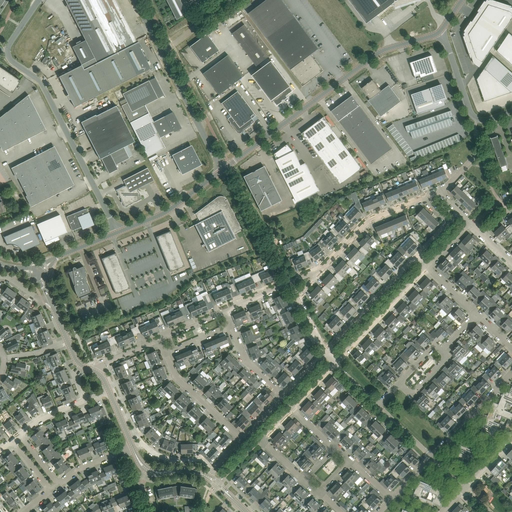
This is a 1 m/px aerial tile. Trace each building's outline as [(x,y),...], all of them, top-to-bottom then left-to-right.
[(81,65),(59,77),(63,85),(139,46),(140,47),(141,46),(139,42),(138,43),(138,42),(137,42),(130,27),(129,26),(128,24),(115,0),(64,0),(67,5),(70,9),(85,40),(81,42),(77,45),(74,46),(72,47),(76,55),(82,65),(81,65)] [(179,0),(166,0),(176,19),(186,14),(179,0)] [(282,0),(266,0),(248,14),(266,38),(291,70),(303,86),(323,71),(320,66),(321,66),(315,59),(311,54),(319,49),(282,0)] [(348,0),(352,4),(358,0),(366,0),(378,15),(381,13),(393,4),(394,3),(396,6),(411,1),(411,0),(417,0),(418,0),(417,0),(348,0)] [(474,63),(475,64),(479,67),(481,65),(506,28),(511,19),(511,7),(511,6),(492,0),(489,0),(488,0),(486,0),(486,2),(485,1),(478,11),(479,12),(472,22),(471,21),(464,31),(465,32),(464,34),(465,36),(464,36),(463,37),(471,58),(472,58),(473,61),(474,63)] [(245,24),(232,34),(241,46),(254,37),(245,24)] [(219,50),(206,33),(190,46),(190,45),(203,63),(203,62),(219,50)] [(511,35),(509,33),(497,51),(511,64),(511,35)] [(254,37),(241,46),(256,66),(259,64),(267,58),(269,57),(254,37)] [(139,46),(63,85),(68,95),(70,99),(75,107),(93,98),(140,74),(151,68),(149,65),(147,62),(147,60),(148,60),(146,55),(144,56),(140,47),(139,46)] [(219,95),(244,76),(228,55),(226,56),(226,57),(208,71),(208,73),(207,73),(206,75),(207,75),(207,78),(218,92),(217,92),(219,95)] [(349,55),(341,62),(344,67),(353,60),(349,55)] [(432,55),(410,63),(416,79),(437,72),(432,55)] [(484,68),(477,79),(484,101),(511,92),(511,72),(493,56),(484,68)] [(42,61),(47,65),(51,61),(46,57),(42,61)] [(291,86),(288,82),(272,61),(252,75),(257,82),(254,84),(259,90),(262,88),(271,101),(273,100),(277,105),(283,101),(282,101),(284,99),(284,100),(288,97),(287,96),(293,91),(290,87),(291,86)] [(19,84),(20,80),(0,66),(0,84),(12,93),(16,88),(18,90),(21,86),(19,84)] [(154,122),(149,113),(145,105),(158,98),(161,97),(164,95),(162,91),(157,80),(155,77),(153,79),(149,81),(149,80),(123,94),(127,103),(121,106),(147,157),(165,148),(160,138),(174,131),(174,132),(177,131),(177,132),(180,131),(180,129),(181,128),(173,112),(154,122)] [(369,83),(362,88),(370,99),(369,100),(381,117),(401,101),(389,85),(381,91),(376,83),(374,81),(370,83),(369,83)] [(418,114),(446,104),(445,104),(444,100),(445,99),(440,85),(440,84),(411,95),(418,114)] [(242,131),(242,132),(251,125),(250,125),(254,122),(252,118),(256,115),(237,91),(221,103),(231,116),(227,119),(230,123),(235,131),(236,130),(237,132),(240,132),(242,131)] [(13,107),(0,117),(0,142),(3,149),(44,129),(30,101),(29,99),(30,99),(28,95),(13,107)] [(331,111),(334,114),(339,121),(371,164),(392,148),(360,106),(360,105),(352,95),(331,111)] [(100,159),(101,158),(127,145),(135,141),(116,105),(82,123),(98,154),(97,154),(100,159)] [(451,111),(405,126),(408,133),(411,132),(413,139),(453,125),(451,118),(453,117),(451,111)] [(341,184),(362,168),(324,118),(324,117),(321,119),(322,119),(303,133),(306,138),(307,140),(308,140),(341,184)] [(392,123),(387,127),(408,156),(414,152),(392,123)] [(416,156),(410,158),(411,161),(426,155),(461,140),(459,134),(414,152),(416,156)] [(501,167),(506,165),(508,165),(498,136),(494,137),(491,139),(492,143),(491,144),(490,146),(490,147),(491,149),(492,150),(492,151),(493,151),(493,152),(494,155),(496,154),(501,167)] [(297,203),(319,191),(305,163),(301,165),(294,151),(293,151),(287,144),(274,154),(277,159),(276,160),(297,203)] [(118,169),(116,165),(129,158),(129,157),(133,155),(127,145),(101,158),(103,161),(106,170),(105,170),(105,171),(107,170),(109,174),(118,169)] [(172,155),(181,173),(199,164),(190,146),(172,155)] [(32,205),(72,184),(65,170),(64,168),(65,167),(63,164),(62,164),(61,163),(61,162),(54,148),(13,169),(32,205)] [(443,170),(440,172),(443,180),(448,178),(448,177),(448,178),(445,170),(443,166),(441,167),(443,170)] [(252,173),(244,177),(249,186),(248,187),(261,211),(281,200),(269,176),(264,167),(256,171),(253,170),(252,173)] [(123,203),(124,205),(127,206),(129,205),(131,206),(131,204),(133,203),(132,203),(134,202),(135,202),(136,202),(137,202),(138,201),(142,198),(139,191),(138,191),(137,189),(154,180),(148,168),(123,180),(126,185),(124,186),(116,190),(118,194),(118,196),(119,196),(120,198),(120,197),(121,199),(121,200),(122,201),(121,202),(123,203)] [(438,182),(443,180),(440,172),(439,172),(438,169),(435,170),(433,170),(438,182)] [(433,184),(438,182),(433,170),(431,171),(432,175),(430,176),(429,172),(428,173),(433,184)] [(428,186),(433,184),(428,173),(423,175),(428,186)] [(422,188),(428,186),(423,175),(421,175),(422,179),(419,180),(423,188),(422,188)] [(420,189),(416,181),(413,183),(412,179),(410,180),(415,192),(420,189)] [(406,185),(410,194),(415,192),(410,180),(408,181),(409,184),(406,185)] [(410,194),(406,185),(403,187),(402,183),(400,184),(404,196),(410,194)] [(458,188),(461,185),(459,183),(457,186),(456,186),(457,186),(451,192),(450,192),(454,196),(461,190),(458,188)] [(390,188),(394,200),(399,198),(396,190),(393,191),(392,188),(390,184),(388,184),(390,188)] [(404,196),(400,184),(398,185),(399,188),(396,190),(399,198),(404,196)] [(394,200),(390,188),(388,189),(389,192),(386,194),(389,202),(394,200)] [(458,200),(467,191),(466,190),(463,192),(461,190),(454,196),(458,200)] [(386,203),(383,195),(380,196),(378,193),(378,191),(376,192),(376,194),(381,205),(386,203)] [(462,204),(469,197),(466,195),(469,193),(467,191),(458,200),(462,204)] [(359,200),(356,192),(355,192),(347,196),(348,200),(353,198),(355,202),(359,200)] [(381,205),(376,194),(374,195),(376,198),(373,199),(376,207),(381,205)] [(200,222),(195,224),(197,228),(209,252),(217,248),(232,240),(236,238),(235,236),(233,232),(241,228),(227,200),(226,201),(225,199),(226,198),(224,197),(222,196),(219,196),(217,197),(195,213),(200,222)] [(376,207),(373,199),(370,200),(368,197),(366,198),(371,209),(376,207)] [(473,197),(472,198),(471,200),(469,197),(462,204),(466,208),(475,199),(473,197)] [(366,198),(365,199),(364,199),(366,202),(363,203),(366,211),(366,212),(371,209),(366,198)] [(475,199),(466,208),(471,212),(471,211),(476,205),(477,205),(474,203),(476,200),(475,199)] [(360,209),(356,205),(355,204),(349,210),(352,212),(358,219),(362,215),(358,211),(360,209)] [(421,218),(427,212),(423,208),(418,214),(417,214),(417,215),(415,217),(417,219),(419,216),(421,218)] [(67,216),(72,231),(92,223),(89,213),(87,214),(85,209),(67,216)] [(346,214),(344,216),(343,217),(348,221),(350,219),(354,223),(358,219),(352,212),(348,217),(346,214)] [(431,216),(427,212),(421,218),(424,221),(421,223),(423,225),(431,216)] [(58,236),(67,232),(67,233),(67,232),(60,214),(37,224),(44,241),(44,242),(45,242),(46,245),(60,239),(58,236)] [(348,221),(343,217),(344,216),(341,214),(337,218),(339,220),(337,222),(338,223),(346,231),(350,227),(346,223),(348,221)] [(408,227),(411,227),(408,220),(407,218),(406,215),(401,217),(404,225),(407,224),(408,227)] [(427,224),(429,226),(436,220),(431,216),(423,225),(424,226),(427,224)] [(396,219),(400,231),(402,230),(401,227),(404,225),(401,217),(396,219)] [(400,231),(396,219),(391,221),(394,229),(397,228),(398,232),(399,232),(400,231)] [(440,223),(436,220),(429,226),(432,228),(429,231),(431,232),(433,230),(434,230),(433,229),(439,224),(440,223)] [(394,229),(391,221),(386,223),(390,235),(392,234),(391,231),(394,229)] [(346,231),(338,223),(337,223),(332,229),(336,234),(338,231),(342,235),(346,231)] [(386,223),(381,225),(384,234),(387,232),(388,236),(390,235),(386,223)] [(16,245),(23,251),(40,244),(32,225),(4,237),(7,245),(16,245)] [(381,235),(384,234),(381,225),(375,228),(376,228),(380,239),(382,238),(381,235)] [(502,225),(498,229),(505,236),(509,233),(510,234),(511,232),(511,231),(509,227),(506,229),(502,225)] [(336,234),(332,229),(326,235),(334,244),(338,239),(334,236),(336,234)] [(502,238),(505,236),(498,229),(494,233),(498,237),(495,239),(500,244),(504,240),(502,238)] [(170,231),(156,237),(170,272),(185,266),(170,231)] [(470,240),(473,243),(476,241),(478,243),(480,241),(476,236),(473,238),(469,234),(464,239),(468,242),(470,240)] [(334,244),(326,235),(320,242),(324,246),(326,244),(330,248),(334,244)] [(368,235),(364,239),(371,246),(375,241),(377,243),(378,243),(379,241),(378,240),(374,237),(372,239),(368,235)] [(411,239),(407,243),(414,250),(418,246),(414,242),(416,240),(412,236),(411,235),(409,237),(411,239)] [(371,246),(364,239),(360,243),(364,247),(362,249),(367,254),(369,252),(367,250),(371,246)] [(466,246),(464,248),(469,253),(471,250),(475,247),(472,244),(473,243),(470,240),(468,242),(464,239),(462,242),(466,246)] [(313,247),(320,257),(325,253),(322,249),(324,246),(320,242),(318,244),(313,247)] [(410,254),(414,250),(407,243),(403,248),(401,246),(399,248),(404,252),(406,250),(410,254)] [(467,255),(469,253),(464,248),(462,250),(458,246),(453,251),(456,255),(458,252),(462,256),(464,253),(467,255)] [(316,260),(320,257),(313,247),(309,250),(309,251),(306,252),(309,258),(313,256),(316,260)] [(355,248),(351,252),(358,258),(361,261),(365,257),(364,256),(367,254),(362,249),(360,252),(355,248)] [(399,252),(395,256),(402,263),(406,259),(401,255),(404,252),(399,248),(396,250),(399,252)] [(454,258),(452,260),(457,265),(459,263),(457,261),(462,256),(458,252),(456,255),(453,251),(450,254),(454,258)] [(479,256),(484,260),(484,261),(490,254),(487,251),(483,255),(481,253),(479,256)] [(306,252),(304,253),(299,256),(303,267),(308,264),(306,259),(309,258),(306,252)] [(356,265),(354,263),(358,258),(351,252),(347,256),(351,260),(349,262),(354,267),(356,265)] [(116,253),(102,259),(116,294),(130,288),(116,253)] [(494,257),(490,254),(484,261),(483,262),(485,264),(483,266),(486,269),(493,261),(491,260),(494,257)] [(303,267),(299,256),(291,259),(293,265),(296,264),(298,269),(303,267)] [(398,267),(402,263),(395,256),(391,261),(388,258),(386,261),(391,265),(393,263),(398,267)] [(450,263),(446,259),(441,264),(444,267),(446,265),(450,268),(453,265),(455,267),(457,265),(452,260),(450,263)] [(343,260),(339,265),(346,271),(348,273),(352,269),(354,267),(349,262),(347,264),(343,260)] [(386,265),(382,269),(389,276),(393,271),(389,267),(391,265),(386,261),(384,263),(386,265)] [(493,274),(495,272),(501,265),(498,261),(496,264),(494,262),(488,269),(493,274)] [(446,272),(449,269),(450,268),(446,265),(444,267),(441,264),(438,266),(441,269),(439,271),(439,270),(438,271),(440,273),(447,278),(449,276),(446,272)] [(337,275),(342,280),(344,278),(342,276),(346,271),(339,265),(335,269),(339,273),(337,275)] [(497,274),(496,275),(495,276),(498,278),(504,272),(503,270),(505,268),(501,265),(495,272),(497,274)] [(73,270),(73,274),(70,276),(74,285),(74,288),(75,289),(75,291),(76,293),(77,295),(77,296),(78,297),(79,298),(80,297),(81,300),(84,299),(85,301),(89,299),(88,297),(89,297),(87,294),(91,293),(90,292),(90,290),(90,289),(89,287),(89,286),(88,285),(87,283),(87,282),(86,281),(87,280),(85,276),(86,276),(84,272),(86,271),(84,267),(78,271),(77,269),(76,268),(75,267),(74,267),(73,267),(73,268),(73,269),(73,270)] [(269,268),(271,271),(265,273),(269,281),(274,279),(272,274),(275,273),(272,267),(269,268)] [(385,280),(389,276),(382,269),(378,273),(376,271),(374,273),(379,278),(381,276),(385,280)] [(460,286),(469,276),(464,271),(463,271),(456,278),(459,280),(456,282),(460,286)] [(269,281),(265,273),(260,275),(259,272),(256,273),(259,279),(262,278),(264,283),(269,281)] [(506,273),(500,279),(502,280),(503,279),(506,282),(511,276),(511,274),(509,272),(507,274),(506,273)] [(249,273),(245,275),(246,278),(250,289),(255,287),(253,282),(256,281),(254,275),(251,276),(249,273)] [(331,273),(327,278),(334,284),(338,280),(340,282),(342,280),(337,275),(335,277),(331,273)] [(377,280),(379,278),(374,273),(372,276),(374,278),(370,282),(377,289),(381,284),(377,280)] [(468,289),(476,280),(473,278),(473,279),(469,276),(460,286),(463,289),(465,287),(468,289)] [(231,279),(233,283),(235,289),(238,288),(240,293),(245,291),(241,280),(236,282),(234,278),(233,278),(231,279)] [(250,289),(246,278),(241,280),(245,291),(250,289)] [(325,288),(330,293),(332,290),(330,288),(334,284),(327,278),(323,282),(327,286),(325,288)] [(434,285),(436,287),(438,285),(433,280),(431,282),(427,278),(422,283),(426,286),(428,284),(431,287),(434,285)] [(478,290),(474,286),(475,284),(474,283),(476,280),(468,289),(470,291),(468,293),(471,296),(478,290)] [(373,293),(377,289),(370,282),(366,286),(364,284),(362,286),(367,291),(369,289),(373,293)] [(424,290),(422,292),(427,297),(429,295),(427,292),(431,287),(428,284),(426,286),(422,283),(420,286),(424,290)] [(230,292),(232,291),(230,285),(222,288),(227,299),(232,297),(230,292)] [(319,286),(314,290),(321,297),(325,293),(328,295),(330,293),(325,288),(323,290),(319,286)] [(362,286),(360,289),(356,293),(358,295),(365,302),(369,297),(365,293),(367,291),(362,286)] [(0,288),(0,297),(2,299),(4,302),(6,299),(12,291),(7,287),(5,291),(2,289),(0,288)] [(218,293),(222,301),(227,299),(222,288),(217,290),(218,293)] [(321,297),(314,290),(310,295),(315,299),(313,301),(317,306),(320,303),(324,299),(321,297)] [(425,299),(427,297),(422,292),(420,294),(416,290),(411,295),(414,298),(416,296),(420,300),(422,297),(425,299)] [(479,300),(486,293),(483,291),(481,293),(478,290),(471,296),(475,300),(477,297),(479,300)] [(10,306),(11,307),(12,305),(17,299),(14,297),(17,294),(12,291),(6,299),(4,302),(10,306)] [(207,291),(196,296),(202,311),(208,309),(205,302),(207,301),(205,295),(208,294),(207,291)] [(209,293),(212,299),(214,298),(217,303),(222,301),(218,293),(213,295),(212,292),(209,293)] [(482,307),(492,298),(491,298),(486,293),(479,300),(481,302),(479,304),(482,307)] [(277,304),(285,300),(284,299),(285,299),(284,296),(283,296),(282,295),(274,299),(277,304)] [(365,302),(358,295),(354,299),(352,297),(349,299),(354,304),(356,302),(361,306),(365,302)] [(412,302),(410,304),(415,309),(417,307),(415,304),(420,300),(416,296),(414,298),(411,295),(408,298),(412,302)] [(197,314),(202,311),(196,296),(197,299),(192,302),(197,314)] [(19,311),(21,309),(26,301),(22,297),(19,301),(17,299),(12,305),(11,307),(13,308),(14,308),(15,308),(19,311)] [(439,301),(438,301),(436,304),(441,309),(442,309),(450,300),(447,297),(445,299),(442,297),(439,301)] [(496,304),(494,302),(495,301),(492,298),(482,307),(486,311),(488,308),(490,310),(496,304)] [(352,306),(354,304),(349,299),(347,301),(349,304),(345,308),(352,314),(357,310),(352,306)] [(277,310),(278,313),(285,309),(284,307),(287,305),(287,304),(288,304),(286,301),(285,301),(285,300),(277,304),(279,309),(277,310)] [(454,303),(450,300),(442,309),(447,314),(450,311),(454,308),(452,306),(454,303)] [(30,311),(28,309),(31,304),(26,301),(21,309),(26,312),(24,314),(27,316),(30,311)] [(197,314),(192,302),(185,305),(187,312),(190,311),(192,316),(197,314)] [(405,308),(410,314),(415,309),(410,304),(408,306),(404,302),(399,307),(403,311),(405,308)] [(260,304),(255,307),(258,314),(263,312),(260,304)] [(490,315),(494,318),(500,311),(502,309),(499,306),(496,304),(490,310),(492,312),(490,315)] [(182,307),(179,308),(174,310),(179,321),(184,319),(182,314),(185,313),(182,307)] [(258,314),(255,307),(250,309),(252,314),(250,315),(252,321),(255,320),(260,318),(258,314)] [(401,314),(399,316),(404,321),(406,319),(406,320),(410,316),(409,315),(410,314),(405,308),(403,311),(399,307),(397,310),(401,314)] [(348,319),(352,314),(345,308),(341,312),(339,310),(337,312),(342,317),(344,315),(348,319)] [(455,309),(451,312),(450,313),(456,318),(462,312),(459,308),(457,311),(455,309)] [(30,320),(33,319),(34,322),(43,319),(40,313),(35,315),(35,314),(34,313),(35,312),(31,309),(30,311),(27,316),(28,320),(30,320)] [(278,316),(281,321),(285,319),(293,315),(292,314),(293,314),(291,311),(290,310),(287,312),(285,309),(278,313),(280,315),(278,316)] [(174,310),(169,312),(174,324),(179,321),(174,310)] [(243,320),(247,319),(249,322),(252,321),(250,315),(247,316),(245,311),(240,313),(244,324),(245,324),(243,320)] [(499,319),(502,321),(507,315),(505,313),(503,314),(500,311),(494,318),(497,321),(499,319)] [(174,324),(169,312),(161,316),(164,322),(167,321),(169,326),(174,324)] [(324,312),(318,318),(321,321),(327,315),(324,312)] [(340,319),(342,317),(337,312),(335,314),(337,316),(333,321),(340,327),(344,323),(340,319)] [(456,318),(456,319),(454,321),(459,326),(461,324),(462,324),(466,319),(464,317),(466,315),(462,312),(456,318)] [(244,324),(240,313),(235,315),(236,319),(234,320),(237,327),(244,324)] [(395,325),(397,326),(401,322),(401,323),(404,321),(399,316),(397,318),(393,314),(388,319),(391,323),(393,321),(396,324),(395,325)] [(501,325),(505,329),(511,321),(511,318),(508,314),(507,315),(502,321),(504,323),(501,325)] [(286,328),(293,324),(292,322),(295,320),(295,319),(294,316),(293,316),(293,315),(285,319),(281,321),(284,326),(285,326),(286,328)] [(155,322),(150,324),(154,332),(159,330),(157,325),(160,324),(157,318),(154,319),(155,322)] [(34,322),(36,328),(34,329),(35,332),(42,329),(41,326),(45,324),(43,319),(34,322)] [(393,330),(397,326),(395,325),(396,324),(393,321),(391,323),(388,319),(385,322),(389,326),(387,328),(392,333),(394,331),(393,330)] [(336,332),(340,327),(333,321),(329,325),(327,323),(325,325),(330,330),(332,327),(336,332)] [(136,326),(139,332),(141,331),(144,336),(149,334),(145,326),(144,323),(139,325),(138,323),(135,324),(136,326)] [(441,323),(436,329),(445,337),(448,334),(446,331),(448,329),(441,323)] [(149,334),(154,332),(150,324),(145,326),(149,334)] [(290,336),(292,334),(300,330),(300,329),(301,329),(299,326),(298,326),(298,325),(294,327),(293,324),(286,328),(290,336)] [(468,334),(472,338),(480,329),(477,325),(475,328),(472,326),(468,330),(470,332),(468,334)] [(247,328),(248,331),(243,333),(245,338),(253,335),(256,333),(256,332),(255,331),(255,330),(254,329),(253,326),(247,328)] [(381,326),(376,332),(379,335),(382,333),(385,336),(384,337),(386,339),(390,335),(392,333),(387,328),(385,330),(381,326)] [(3,328),(0,330),(0,338),(4,337),(5,339),(12,335),(9,329),(6,331),(3,328)] [(136,334),(133,328),(131,329),(132,332),(127,334),(130,342),(135,340),(133,335),(136,334)] [(50,335),(47,330),(43,331),(42,329),(35,332),(36,333),(36,334),(36,335),(38,340),(39,340),(41,339),(50,335)] [(436,329),(434,331),(430,334),(437,341),(439,338),(441,341),(445,337),(436,329)] [(484,332),(480,329),(472,338),(474,336),(477,339),(475,341),(478,343),(484,337),(481,334),(484,332)] [(300,330),(292,334),(290,336),(294,343),(298,341),(301,340),(299,337),(303,335),(302,334),(303,334),(302,331),(301,331),(300,330)] [(431,336),(429,335),(426,331),(424,334),(421,338),(428,344),(431,341),(429,338),(431,336)] [(378,338),(376,340),(380,345),(382,343),(380,341),(384,337),(385,336),(382,333),(379,335),(376,332),(373,334),(378,338)] [(120,346),(125,344),(121,333),(115,335),(113,336),(115,342),(118,341),(120,346)] [(127,334),(122,336),(121,333),(125,344),(130,342),(127,334)] [(17,341),(18,340),(19,341),(21,335),(18,334),(6,340),(8,343),(5,345),(8,351),(12,349),(13,350),(20,346),(19,345),(19,344),(18,343),(17,341)] [(248,343),(253,341),(254,344),(261,340),(260,337),(258,338),(256,334),(253,335),(245,338),(248,343)] [(41,339),(39,340),(41,345),(42,348),(49,345),(48,342),(52,341),(50,335),(41,339)] [(223,345),(228,343),(229,345),(232,344),(231,341),(229,337),(226,338),(225,335),(220,338),(223,345)] [(416,343),(415,344),(420,348),(422,345),(424,348),(428,344),(421,338),(419,340),(416,337),(413,341),(416,343)] [(487,339),(484,337),(478,343),(477,344),(483,350),(486,347),(492,340),(489,337),(487,339)] [(110,338),(108,338),(107,339),(102,341),(107,352),(112,350),(110,345),(112,344),(110,338)] [(223,345),(220,338),(215,340),(217,347),(219,350),(221,349),(220,346),(223,345)] [(369,339),(365,344),(368,347),(370,345),(373,348),(376,345),(378,347),(380,345),(376,340),(374,343),(369,339)] [(101,345),(98,346),(102,354),(107,352),(102,341),(101,340),(99,341),(101,345)] [(209,342),(215,355),(212,349),(217,347),(215,340),(209,342)] [(258,347),(261,345),(263,344),(261,340),(254,344),(255,346),(250,348),(252,353),(259,350),(258,347)] [(496,344),(492,340),(486,347),(492,353),(496,348),(494,346),(496,344)] [(203,350),(204,353),(205,356),(209,355),(210,357),(215,355),(209,342),(204,344),(206,349),(203,350)] [(366,350),(364,353),(369,357),(370,356),(371,355),(369,353),(373,348),(370,345),(368,347),(365,344),(362,346),(366,350)] [(420,348),(415,344),(413,346),(411,344),(407,348),(409,350),(416,356),(419,353),(417,351),(420,348)] [(456,348),(464,356),(468,359),(473,354),(469,349),(463,344),(461,346),(459,344),(456,348)] [(102,354),(98,346),(93,348),(92,345),(89,346),(91,352),(94,351),(96,356),(102,354)] [(197,348),(191,350),(194,357),(196,361),(204,357),(202,353),(201,351),(198,352),(197,348)] [(307,362),(310,358),(305,353),(299,348),(299,349),(299,350),(299,351),(295,355),(300,360),(302,358),(307,362)] [(452,355),(456,359),(459,362),(464,356),(456,348),(452,351),(455,353),(452,355)] [(260,356),(263,359),(268,354),(266,352),(263,349),(259,350),(252,353),(254,359),(260,356)] [(308,349),(305,353),(310,358),(314,354),(308,349)] [(147,360),(158,356),(156,351),(150,353),(149,350),(144,353),(145,355),(145,356),(146,360),(147,360)] [(192,361),(191,358),(194,357),(191,350),(186,352),(189,359),(190,362),(192,361)] [(404,351),(401,354),(408,360),(411,358),(413,360),(416,356),(409,350),(406,353),(404,351)] [(353,355),(353,356),(356,359),(360,362),(362,360),(364,357),(367,360),(369,357),(364,353),(362,355),(358,351),(353,355)] [(48,363),(59,358),(57,353),(53,354),(52,352),(45,355),(47,360),(46,360),(48,363)] [(189,359),(186,352),(181,354),(184,361),(189,359)] [(177,369),(180,367),(185,364),(184,361),(181,354),(175,357),(177,361),(174,362),(177,369)] [(224,367),(233,358),(228,354),(220,363),(224,367)] [(261,365),(265,369),(274,360),(268,354),(263,359),(265,361),(261,365)] [(401,359),(398,362),(404,368),(408,365),(406,363),(408,360),(401,354),(399,357),(401,359)] [(507,354),(503,358),(510,364),(511,362),(511,358),(507,354)] [(289,361),(293,365),(299,370),(303,366),(299,362),(300,360),(295,355),(289,361)] [(158,356),(147,360),(149,366),(150,368),(156,366),(155,363),(160,361),(158,356)] [(51,368),(52,371),(59,368),(58,365),(62,364),(59,358),(48,363),(50,368),(51,368)] [(224,367),(228,371),(237,362),(233,358),(224,367)] [(510,364),(503,358),(499,362),(497,360),(495,363),(500,367),(502,365),(506,368),(510,364)] [(277,363),(274,360),(265,369),(269,373),(273,369),(275,371),(276,370),(281,365),(277,362),(277,363)] [(115,368),(117,373),(128,368),(129,368),(127,363),(125,364),(124,361),(118,363),(119,366),(115,368)] [(454,361),(451,365),(460,374),(465,369),(460,364),(458,362),(456,364),(454,361)] [(241,366),(237,362),(228,371),(232,368),(234,370),(232,373),(236,377),(240,372),(238,370),(241,366)] [(392,368),(393,368),(397,372),(399,370),(401,372),(404,368),(398,362),(392,368)] [(25,372),(24,372),(26,365),(17,363),(16,366),(12,365),(11,372),(15,373),(19,374),(25,375),(25,372)] [(284,367),(285,368),(289,372),(291,370),(295,374),(299,370),(293,365),(291,367),(288,363),(284,367)] [(493,368),(491,370),(498,377),(502,373),(498,369),(500,367),(495,363),(493,365),(493,364),(491,366),(493,368)] [(386,370),(384,372),(386,374),(393,381),(396,377),(394,375),(396,373),(391,368),(388,365),(384,369),(386,370)] [(455,379),(460,374),(451,365),(447,368),(450,371),(448,372),(451,374),(455,379)] [(151,371),(153,376),(165,372),(162,366),(157,369),(156,366),(150,368),(152,371),(151,371)] [(282,369),(283,370),(282,373),(284,375),(282,377),(287,382),(291,378),(287,374),(289,372),(285,368),(284,367),(282,369)] [(55,373),(58,378),(55,379),(66,375),(64,369),(60,371),(59,368),(52,371),(53,374),(55,373)] [(130,374),(131,374),(128,368),(117,373),(119,379),(124,377),(125,379),(131,377),(130,374)] [(243,368),(243,369),(240,372),(236,377),(238,374),(242,378),(247,373),(243,368)] [(494,381),(498,377),(491,370),(487,374),(486,373),(484,375),(488,379),(490,377),(494,381)] [(192,382),(196,386),(204,377),(198,371),(194,376),(196,378),(192,382)] [(165,372),(153,376),(154,379),(155,379),(157,384),(163,382),(162,379),(167,377),(165,372)] [(440,376),(447,382),(450,379),(452,381),(454,379),(450,375),(447,373),(446,374),(444,372),(440,376)] [(246,382),(252,377),(247,373),(242,378),(246,382)] [(393,381),(386,374),(384,377),(382,375),(378,378),(385,385),(387,382),(390,384),(393,381)] [(56,388),(66,384),(65,382),(69,380),(66,375),(55,379),(57,384),(58,385),(59,387),(56,388)] [(486,381),(488,379),(484,375),(482,377),(483,379),(479,383),(486,389),(490,385),(486,381)] [(206,387),(211,382),(212,381),(209,378),(208,379),(205,376),(204,377),(196,386),(200,390),(204,385),(206,387)] [(447,382),(440,376),(437,379),(439,381),(438,383),(440,385),(444,389),(447,386),(445,384),(447,382)] [(14,382),(11,380),(7,377),(6,378),(5,379),(4,381),(4,382),(3,383),(6,386),(10,389),(12,386),(15,388),(17,385),(18,384),(20,384),(21,381),(15,378),(13,382),(14,382)] [(121,384),(124,389),(132,386),(130,381),(132,380),(131,377),(125,379),(126,382),(121,384)] [(246,382),(250,385),(246,390),(249,393),(255,386),(252,384),(256,381),(252,377),(246,382)] [(287,382),(282,377),(278,381),(284,386),(287,382)] [(333,377),(329,381),(336,387),(339,390),(341,388),(345,385),(338,378),(336,380),(333,377)] [(325,385),(332,391),(330,393),(332,395),(333,396),(338,390),(335,387),(336,387),(329,381),(325,385)] [(167,393),(174,386),(170,382),(166,386),(164,384),(159,388),(166,394),(167,393)] [(217,388),(211,382),(206,387),(208,389),(204,394),(208,397),(217,388)] [(430,387),(437,393),(440,390),(442,388),(440,386),(437,384),(436,385),(433,383),(430,387)] [(474,385),(472,387),(476,391),(478,389),(482,393),(486,389),(479,383),(476,387),(474,385)] [(61,393),(62,396),(73,391),(71,385),(67,387),(66,384),(56,388),(59,394),(61,393)] [(131,393),(132,395),(140,392),(139,389),(138,389),(136,384),(132,386),(124,389),(126,395),(131,393)] [(172,400),(176,396),(174,394),(178,390),(174,386),(167,393),(171,396),(169,398),(172,400)] [(428,394),(431,397),(432,398),(433,397),(435,398),(437,398),(439,395),(437,393),(430,387),(427,390),(429,392),(428,394)] [(474,393),(476,391),(472,387),(470,389),(470,388),(466,393),(474,401),(478,397),(474,393)] [(223,395),(221,393),(217,389),(217,388),(208,397),(212,401),(216,397),(218,399),(223,395)] [(0,400),(0,401),(10,396),(7,392),(3,394),(0,389),(0,400)] [(321,389),(318,393),(324,399),(328,395),(330,398),(332,395),(330,393),(327,390),(325,392),(321,389)] [(73,391),(62,396),(65,395),(67,400),(62,402),(63,405),(72,401),(71,398),(76,396),(73,391)] [(269,401),(273,397),(267,391),(263,395),(269,401)] [(139,396),(138,393),(141,392),(140,392),(132,395),(133,398),(128,400),(131,405),(139,402),(137,397),(139,396)] [(36,402),(36,403),(38,402),(34,393),(30,395),(31,396),(26,400),(29,403),(29,405),(26,408),(29,412),(32,416),(38,411),(37,409),(33,405),(36,402)] [(217,405),(221,409),(227,402),(230,400),(227,398),(228,396),(225,393),(223,395),(218,399),(220,401),(217,405)] [(260,393),(257,396),(259,398),(266,405),(269,401),(263,395),(260,393)] [(324,399),(318,393),(314,397),(318,400),(315,402),(319,406),(321,407),(327,401),(324,399)] [(471,405),(474,401),(466,393),(465,393),(468,395),(464,399),(462,397),(460,399),(465,404),(467,402),(471,405)] [(180,404),(186,398),(182,394),(178,398),(176,396),(172,400),(173,401),(172,403),(177,407),(180,404)] [(431,399),(427,395),(425,396),(423,394),(420,397),(426,404),(431,399)] [(511,397),(508,396),(503,394),(501,399),(498,404),(497,407),(505,411),(505,410),(506,407),(504,407),(507,402),(511,404),(511,397)] [(43,403),(45,408),(52,405),(49,396),(45,397),(44,395),(37,397),(40,404),(43,403)] [(347,406),(353,399),(349,395),(345,399),(343,397),(340,401),(339,401),(341,404),(343,402),(347,406)] [(417,405),(423,411),(426,408),(424,406),(426,404),(420,397),(416,401),(419,403),(417,405)] [(186,398),(180,404),(177,407),(181,411),(182,410),(184,412),(188,408),(186,406),(190,401),(186,398)] [(352,414),(356,409),(354,407),(358,403),(353,399),(347,406),(351,410),(350,412),(352,414)] [(454,405),(463,414),(467,410),(463,406),(465,404),(460,399),(458,402),(460,403),(456,407),(454,405)] [(315,402),(313,404),(310,401),(306,405),(313,411),(315,413),(321,407),(319,406),(315,402)] [(139,402),(131,405),(133,411),(137,409),(139,411),(145,409),(142,404),(140,405),(139,402)] [(227,402),(221,409),(225,413),(229,409),(231,411),(235,407),(233,405),(231,406),(227,402)] [(258,414),(261,410),(255,404),(251,407),(258,414)] [(99,405),(93,407),(97,416),(100,414),(101,417),(106,414),(104,408),(101,409),(99,405)] [(189,419),(192,416),(198,409),(194,405),(190,410),(188,408),(184,412),(182,414),(185,418),(187,416),(189,419)] [(309,420),(312,417),(309,415),(313,411),(306,405),(303,409),(306,412),(304,415),(309,420)] [(459,418),(463,414),(454,405),(450,410),(448,412),(453,416),(455,414),(459,418)] [(487,419),(494,422),(495,419),(494,418),(496,413),(503,416),(505,411),(497,407),(493,405),(492,405),(488,416),(487,419)] [(87,416),(90,421),(95,419),(94,417),(97,416),(93,407),(88,409),(90,414),(87,416)] [(251,407),(248,411),(254,417),(258,414),(251,407)] [(26,414),(23,410),(21,408),(17,411),(19,414),(15,417),(21,424),(26,420),(23,416),(26,414)] [(137,421),(149,416),(149,415),(147,409),(146,409),(146,408),(145,409),(139,411),(140,414),(135,416),(137,421)] [(367,412),(362,408),(359,411),(358,412),(356,410),(357,410),(356,409),(352,414),(351,415),(350,416),(357,422),(359,420),(367,412)] [(194,422),(196,424),(201,419),(199,417),(202,413),(198,409),(192,416),(196,420),(194,422)] [(511,413),(510,413),(505,411),(503,416),(510,419),(508,424),(507,423),(505,427),(510,428),(511,429),(511,413)] [(90,421),(87,416),(84,417),(82,412),(77,414),(81,422),(83,421),(84,424),(90,421)] [(371,416),(367,412),(359,420),(362,422),(361,425),(364,428),(370,423),(367,420),(371,416)] [(446,417),(444,419),(451,426),(455,422),(451,418),(453,416),(448,412),(444,416),(446,417)] [(81,422),(77,414),(72,416),(74,421),(71,422),(73,428),(79,426),(78,424),(81,422)] [(327,414),(321,420),(324,422),(330,416),(327,414)] [(152,421),(150,416),(149,416),(137,421),(140,427),(144,425),(146,428),(151,425),(150,423),(151,423),(152,421)] [(246,426),(249,422),(243,416),(239,420),(246,426)] [(322,428),(326,432),(332,425),(332,418),(330,416),(324,422),(326,425),(322,428)] [(13,425),(15,423),(11,418),(10,417),(9,417),(10,419),(9,420),(9,421),(4,425),(10,433),(15,429),(13,425)] [(200,424),(204,428),(211,421),(207,417),(203,421),(201,419),(196,424),(199,426),(200,424)] [(61,421),(64,429),(67,428),(68,431),(73,428),(71,422),(68,424),(66,419),(61,421)] [(447,430),(451,426),(444,419),(440,423),(439,422),(437,424),(441,428),(443,426),(447,430)] [(500,424),(494,422),(487,419),(484,424),(491,427),(489,432),(488,431),(487,435),(494,438),(500,424)] [(237,429),(239,426),(242,430),(246,426),(239,420),(237,422),(236,420),(234,420),(232,422),(230,422),(231,423),(237,429)] [(292,420),(288,423),(297,432),(301,428),(303,426),(298,421),(296,423),(292,420)] [(64,429),(61,421),(55,423),(57,427),(54,428),(57,435),(63,433),(62,431),(64,429)] [(215,425),(211,421),(204,428),(208,432),(207,434),(209,436),(213,431),(211,429),(215,425)] [(374,433),(381,425),(376,421),(372,425),(370,423),(364,428),(367,431),(369,428),(374,433)] [(291,438),(297,432),(288,423),(285,427),(287,430),(285,432),(291,438)] [(326,432),(330,435),(338,427),(335,423),(326,432)] [(152,425),(151,425),(146,428),(148,431),(145,434),(149,438),(155,432),(159,428),(155,425),(152,425)] [(376,440),(379,442),(384,436),(382,434),(386,430),(381,425),(374,433),(379,437),(376,440)] [(31,437),(35,441),(42,436),(40,433),(42,432),(39,427),(33,431),(35,434),(31,437)] [(339,434),(341,436),(347,430),(344,428),(342,430),(338,427),(330,435),(334,439),(339,434)] [(347,430),(341,436),(343,438),(340,441),(342,443),(344,445),(350,439),(348,436),(349,436),(349,432),(347,430)] [(226,431),(223,434),(224,435),(221,438),(228,445),(232,441),(228,437),(230,435),(226,431)] [(159,442),(163,436),(161,434),(159,436),(155,432),(149,438),(153,443),(157,439),(159,442)] [(280,432),(277,436),(286,444),(283,442),(287,438),(289,441),(291,438),(285,432),(283,434),(280,432)] [(386,449),(388,446),(395,439),(394,438),(395,437),(392,435),(391,435),(387,439),(384,436),(379,442),(380,443),(381,442),(384,445),(383,446),(386,449)] [(45,445),(50,441),(49,440),(46,436),(44,438),(42,436),(35,441),(39,446),(43,443),(45,445)] [(106,443),(108,442),(106,436),(100,439),(101,441),(99,442),(102,450),(107,448),(106,443)] [(161,447),(166,450),(171,438),(166,436),(165,437),(163,436),(159,442),(163,443),(161,447)] [(282,448),(286,444),(277,436),(273,440),(277,443),(275,446),(280,450),(282,448)] [(353,444),(355,446),(359,442),(355,438),(353,436),(350,439),(344,445),(347,448),(348,449),(353,444)] [(176,441),(176,439),(171,438),(166,450),(172,452),(174,447),(177,448),(178,442),(176,441)] [(228,445),(221,438),(218,442),(215,439),(213,442),(217,446),(220,444),(224,448),(228,445)] [(311,445),(321,454),(323,452),(324,450),(320,447),(323,444),(317,439),(313,443),(316,446),(314,448),(311,445)] [(395,439),(388,446),(393,450),(392,452),(394,454),(399,450),(396,447),(400,443),(399,442),(397,439),(396,440),(395,439)] [(42,451),(46,455),(53,450),(51,447),(53,446),(50,441),(45,445),(47,447),(42,451)] [(97,453),(102,450),(99,442),(96,443),(95,441),(89,443),(92,449),(95,448),(97,453)] [(181,453),(187,453),(186,444),(181,444),(180,442),(178,442),(177,448),(181,448),(181,453)] [(213,442),(207,448),(216,457),(220,453),(215,449),(217,446),(213,442)] [(363,446),(359,442),(355,446),(357,449),(353,453),(354,454),(354,455),(356,457),(365,448),(363,446)] [(462,445),(461,445),(456,459),(462,462),(463,462),(464,459),(463,458),(465,453),(472,456),(476,448),(468,444),(464,442),(464,443),(463,442),(462,445)] [(82,449),(86,457),(91,455),(89,450),(92,449),(89,443),(84,445),(85,448),(82,449)] [(186,444),(187,453),(192,453),(192,447),(194,447),(195,450),(198,450),(197,444),(186,444)] [(308,449),(305,451),(311,457),(313,454),(317,458),(318,457),(321,454),(311,445),(308,449)] [(80,460),(86,457),(82,449),(80,450),(79,448),(73,450),(76,457),(79,456),(80,460)] [(201,454),(206,459),(208,457),(213,461),(216,457),(207,448),(204,452),(202,449),(199,452),(200,453),(201,454)] [(364,457),(366,459),(372,453),(369,451),(365,448),(356,457),(359,459),(360,461),(364,457)] [(403,458),(404,459),(410,464),(412,462),(415,465),(416,463),(417,463),(419,461),(415,458),(417,456),(418,456),(418,455),(411,449),(407,454),(403,458)] [(54,457),(56,459),(61,455),(57,450),(55,452),(53,450),(46,455),(50,460),(54,457)] [(257,457),(262,461),(268,455),(264,451),(260,456),(257,453),(252,458),(254,460),(257,457)] [(300,458),(302,460),(309,467),(311,464),(312,463),(309,459),(311,457),(305,451),(303,454),(300,458)] [(0,457),(4,462),(6,461),(7,463),(15,457),(11,453),(7,456),(5,453),(0,457)] [(366,466),(369,469),(375,462),(373,460),(376,458),(375,457),(374,456),(372,453),(366,459),(369,461),(365,465),(366,466)] [(53,465),(57,469),(64,464),(62,461),(64,460),(61,455),(56,459),(58,461),(53,465)] [(272,459),(268,455),(262,461),(268,468),(271,465),(272,464),(269,461),(272,459)] [(15,457),(7,463),(9,465),(7,467),(11,471),(16,467),(14,465),(18,462),(15,457)] [(404,459),(400,462),(402,464),(400,466),(408,474),(410,471),(410,470),(411,469),(408,466),(410,464),(404,459)] [(295,460),(293,463),(299,469),(301,467),(305,470),(306,469),(309,467),(302,460),(299,464),(295,460)] [(503,460),(499,464),(504,469),(506,467),(509,469),(511,468),(503,460)] [(377,464),(375,462),(369,469),(373,472),(376,468),(379,471),(384,465),(379,461),(377,464)] [(273,467),(271,465),(268,468),(265,471),(269,475),(271,472),(273,474),(280,467),(279,466),(280,465),(277,462),(273,467)] [(66,466),(64,464),(57,469),(61,474),(65,471),(66,473),(72,469),(68,464),(66,466)] [(121,473),(119,467),(116,468),(114,464),(109,466),(112,474),(115,473),(116,476),(120,474),(121,473)] [(499,464),(495,468),(501,473),(503,476),(505,474),(502,471),(504,469),(499,464)] [(103,468),(105,472),(105,473),(103,474),(105,480),(106,483),(108,483),(106,480),(111,478),(110,475),(112,474),(109,466),(103,468)] [(397,469),(396,467),(393,470),(392,471),(398,476),(400,474),(403,477),(404,476),(405,477),(408,474),(400,466),(397,469)] [(16,467),(11,471),(15,476),(17,475),(18,477),(26,471),(22,467),(18,470),(16,467)] [(273,479),(277,483),(283,476),(281,474),(285,470),(283,468),(282,468),(280,467),(273,474),(275,476),(273,479)] [(490,480),(491,480),(495,484),(497,482),(498,483),(500,481),(501,481),(497,477),(501,473),(495,468),(491,472),(495,475),(490,480)] [(245,479),(244,479),(246,477),(243,473),(243,472),(241,470),(236,475),(239,477),(235,482),(238,486),(245,479)] [(348,471),(345,474),(355,483),(361,477),(355,471),(353,474),(349,470),(348,471)] [(26,471),(18,477),(20,479),(18,481),(22,485),(27,481),(25,479),(29,476),(26,471)] [(105,480),(103,474),(100,475),(98,471),(92,473),(96,481),(98,480),(99,482),(105,480)] [(390,476),(388,479),(396,486),(399,483),(398,482),(399,481),(396,478),(398,476),(392,471),(388,475),(390,476)] [(96,481),(92,473),(87,475),(89,480),(85,481),(89,487),(94,485),(93,483),(96,481)] [(355,483),(345,474),(343,476),(342,478),(346,481),(343,484),(349,489),(355,483)] [(284,485),(285,486),(293,478),(291,477),(289,475),(285,479),(283,476),(277,483),(276,484),(281,488),(284,485)] [(293,478),(285,486),(288,488),(286,491),(289,494),(295,488),(293,486),(296,482),(294,480),(293,478)] [(247,489),(249,488),(255,482),(254,482),(251,485),(245,479),(238,486),(242,489),(245,487),(247,489)] [(383,479),(380,482),(385,488),(387,485),(391,489),(392,488),(393,489),(396,486),(388,479),(386,481),(383,479)] [(89,487),(85,481),(82,484),(79,480),(74,483),(80,490),(82,489),(84,491),(89,487)] [(419,500),(418,500),(417,499),(417,500),(425,503),(427,499),(421,497),(422,494),(421,494),(423,489),(430,491),(432,486),(420,481),(420,480),(414,494),(420,497),(421,497),(419,500)] [(29,484),(27,481),(22,485),(26,490),(28,489),(29,491),(37,485),(33,481),(29,484)] [(258,490),(255,487),(257,484),(255,482),(249,488),(251,490),(248,493),(252,497),(258,490)] [(336,484),(334,486),(343,496),(347,492),(349,489),(343,484),(341,486),(337,482),(336,484)] [(362,493),(370,485),(367,482),(360,490),(362,493)] [(80,490),(74,483),(70,487),(73,491),(71,493),(75,498),(80,494),(78,492),(80,490)] [(36,493),(37,492),(40,490),(37,485),(29,491),(27,493),(29,496),(29,495),(33,499),(38,495),(36,493)] [(165,488),(167,498),(176,496),(176,486),(165,488)] [(176,486),(176,496),(186,497),(188,487),(176,486)] [(332,496),(337,501),(341,497),(338,495),(340,493),(334,486),(331,489),(330,490),(334,494),(332,496)] [(446,491),(445,491),(432,486),(430,491),(437,494),(435,499),(434,499),(433,502),(427,499),(425,503),(433,506),(432,505),(433,502),(434,503),(440,505),(446,491)] [(186,497),(196,498),(197,489),(188,487),(186,497)] [(297,490),(295,488),(289,494),(293,498),(295,496),(298,498),(305,490),(304,489),(303,489),(301,487),(297,490)] [(157,500),(167,498),(165,488),(155,490),(157,500)] [(261,499),(266,494),(269,491),(267,488),(264,492),(262,494),(258,490),(252,497),(256,501),(259,497),(261,499)] [(373,489),(370,493),(372,495),(370,497),(377,504),(381,500),(378,497),(380,495),(373,489)] [(297,502),(301,506),(307,500),(305,498),(309,494),(306,492),(306,491),(305,490),(298,498),(295,500),(297,502)] [(65,491),(61,494),(66,501),(68,500),(70,502),(75,498),(71,493),(68,495),(65,491)] [(122,497),(126,505),(131,503),(129,499),(132,498),(129,491),(124,494),(125,496),(122,497)] [(14,501),(11,497),(6,492),(2,495),(6,499),(5,500),(6,502),(7,501),(10,504),(9,505),(10,507),(11,508),(12,507),(14,509),(18,506),(16,504),(17,503),(16,502),(15,500),(14,501)] [(57,504),(61,509),(66,505),(64,503),(66,501),(61,494),(56,498),(59,502),(57,504)] [(260,505),(264,509),(270,502),(271,501),(268,497),(269,496),(266,494),(261,499),(263,501),(260,505)] [(120,508),(126,505),(122,497),(119,498),(118,496),(113,498),(115,504),(118,503),(120,508)] [(369,504),(373,508),(377,504),(370,497),(368,500),(365,497),(362,501),(362,502),(367,506),(369,504)] [(106,504),(108,511),(110,511),(114,510),(112,505),(115,504),(113,498),(107,501),(108,503),(106,504)] [(315,500),(313,498),(309,502),(307,500),(301,506),(302,505),(306,509),(308,507),(310,509),(317,501),(316,500),(315,500)] [(319,503),(317,501),(310,509),(312,511),(311,511),(318,511),(319,511),(317,509),(321,506),(318,503),(319,503)] [(56,511),(61,509),(57,504),(54,506),(51,502),(47,505),(51,511),(52,511),(54,511),(55,511),(56,511)] [(267,511),(274,506),(270,502),(264,509),(267,511)] [(358,510),(360,511),(368,511),(365,508),(367,506),(362,502),(359,506),(360,507),(358,510)] [(102,511),(108,511),(106,504),(103,505),(102,503),(95,506),(98,511),(102,510),(102,511)]
